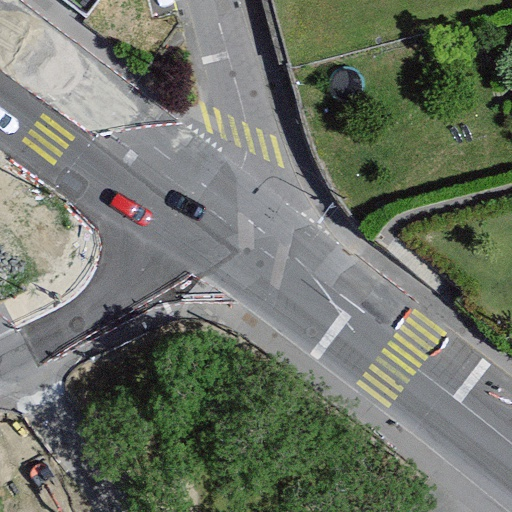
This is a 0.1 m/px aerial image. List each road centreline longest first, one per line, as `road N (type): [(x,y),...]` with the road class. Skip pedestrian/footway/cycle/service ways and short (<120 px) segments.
road 1 (primary): [(223,227),(511,450)]
road 2 (primary): [(0,59),(223,227)]
road 3 (residential): [(223,227),(0,365)]
road 4 (residential): [(223,227),(254,164),(208,0)]
road 5 (unknown): [(0,368),(78,445),(105,511)]
